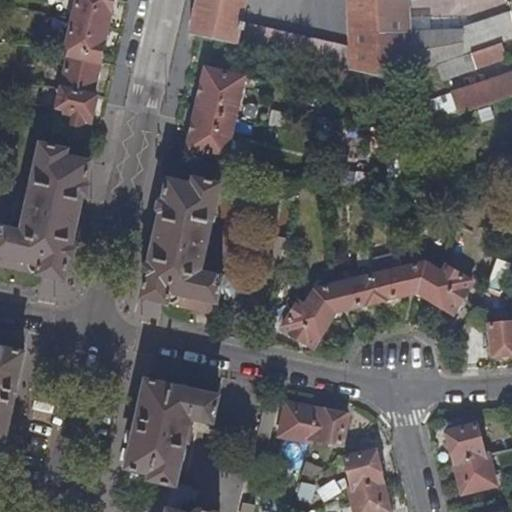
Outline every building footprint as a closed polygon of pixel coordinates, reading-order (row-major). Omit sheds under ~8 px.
[(74,0),(65,47),(68,48),(54,107),(62,109),(60,122),(86,128),(94,96),(90,95),(110,0),(74,0)] [(195,0),(187,37),(195,38),(203,0),(195,0)] [(203,0),(195,38),(235,47),(238,31),(243,32),(245,24),(240,23),(245,0),(203,0)] [(344,0),(347,47),(348,71),(388,79),(395,78),(408,74),(407,33),(405,0),(344,0)] [(511,39),(511,22),(510,14),(462,30),(462,33),(460,57),(468,54),(500,43),(511,39)] [(347,47),(245,24),(243,32),(238,31),(235,47),(348,71),(347,47)] [(407,33),(408,74),(434,65),(460,57),(462,33),(407,33)] [(500,43),(468,54),(460,57),(434,65),(439,80),(505,58),(500,43)] [(223,158),(242,78),(204,70),(186,150),(223,158)] [(459,115),(511,96),(511,78),(510,74),(451,94),(459,115)] [(415,93),(396,94),(397,112),(415,111),(415,93)] [(0,265),(56,279),(63,273),(87,163),(62,157),(60,150),(39,146),(18,233),(0,228),(0,265)] [(166,178),(139,291),(144,299),(206,311),(213,305),(216,297),(226,300),(230,279),(198,271),(217,183),(195,178),(189,183),(166,178)] [(279,258),(297,181),(285,179),(268,255),(279,258)] [(507,267),(493,262),(483,290),(497,295),(507,267)] [(422,263),(408,266),(401,268),(407,292),(412,291),(449,315),(471,284),(443,266),(438,274),(422,263)] [(370,275),(375,300),(407,292),(401,268),(370,275)] [(331,311),(375,300),(370,275),(313,289),(303,306),(295,302),(280,329),(311,348),(331,311)] [(490,356),(511,353),(511,322),(486,325),(490,356)] [(21,353),(0,348),(0,440),(2,441),(21,353)] [(216,397),(143,380),(123,468),(146,473),(151,483),(170,486),(163,511),(206,511),(196,510),(193,511),(179,511),(178,511),(184,486),(174,484),(188,417),(211,422),(216,397)] [(340,445),(345,415),(284,403),(277,437),(309,442),(310,440),(340,445)] [(251,511),(274,413),(262,411),(240,511),(251,511)] [(493,485),(485,454),(481,455),(473,426),(445,433),(461,493),(493,485)] [(387,511),(388,511),(370,450),(341,459),(349,489),(344,490),(350,511),(387,511)] [(333,480),(315,490),(322,503),(339,493),(333,480)] [(311,504),(314,485),(298,483),(295,502),(311,504)]
